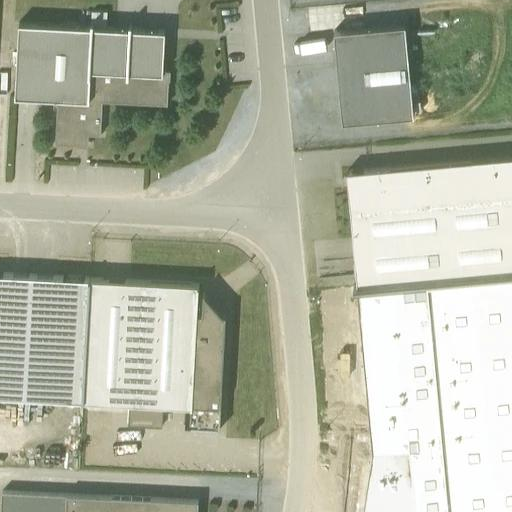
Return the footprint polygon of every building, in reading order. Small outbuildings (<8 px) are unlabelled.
[(164,28),(18,22),(15,95),(57,97),(55,143),(78,144),(78,140),(86,140),(86,133),(100,134),(101,101),(166,104),(168,79),(164,79),(164,70),(162,70),(164,28)] [(403,23),(333,30),(342,121),(413,114),(403,23)] [(511,154),(346,169),(357,285),(511,269),(511,154)] [(511,511),(511,269),(357,285),(370,446),(361,511),(511,511)] [(0,394),(84,398),(89,276),(0,271),(0,394)] [(89,276),(84,398),(127,401),(126,423),(127,423),(160,425),(161,424),(162,403),(189,404),(189,408),(184,408),(183,409),(182,425),(184,426),(215,428),(218,429),(219,428),(225,312),(221,311),(204,293),(203,290),(201,290),(201,295),(197,295),(198,283),(197,282),(89,276)] [(195,511),(196,499),(1,490),(0,502),(0,511),(195,511)]
